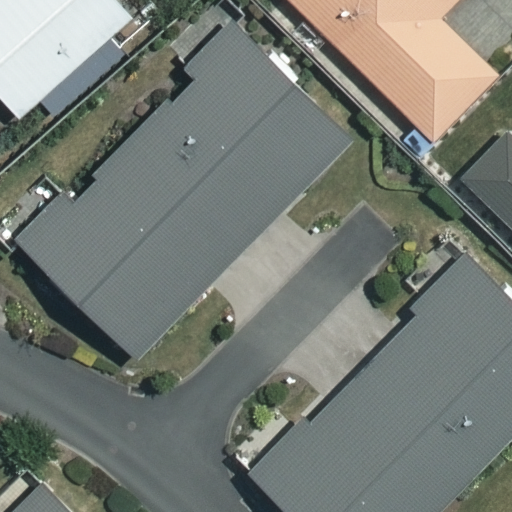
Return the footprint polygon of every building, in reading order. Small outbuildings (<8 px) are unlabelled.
[(138,20),(120,0),(0,0),(0,89),(27,119),(138,20)] [(464,0),(295,0),(440,141),(502,78),(444,21),(464,0)] [(358,136),(241,22),(192,73),(200,81),(82,201),(74,194),(25,243),(142,357),(358,136)] [(511,137),(469,181),(511,224),(511,137)] [(511,285),(477,251),(418,311),(425,318),(319,426),(313,420),(259,475),(296,511),(446,511),(511,446),(511,285)] [(68,511),(49,491),(25,511),(68,511)]
